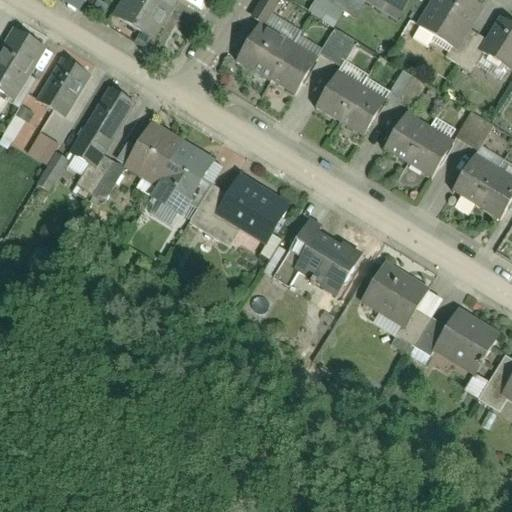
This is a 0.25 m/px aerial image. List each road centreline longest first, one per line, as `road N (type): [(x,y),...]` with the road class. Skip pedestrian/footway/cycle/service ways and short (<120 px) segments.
road 1 (residential): [(511,298),(178,93)]
road 2 (residential): [(178,93),(15,0)]
